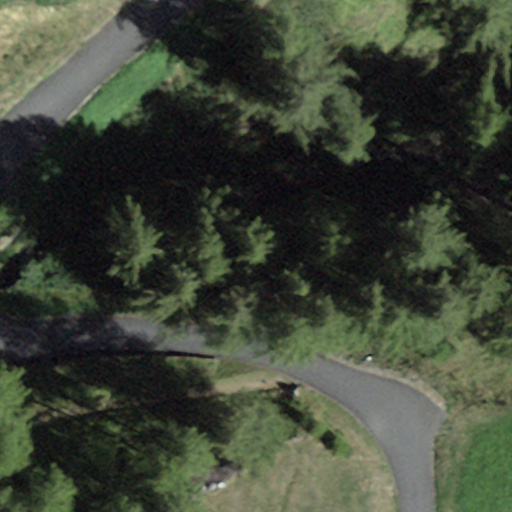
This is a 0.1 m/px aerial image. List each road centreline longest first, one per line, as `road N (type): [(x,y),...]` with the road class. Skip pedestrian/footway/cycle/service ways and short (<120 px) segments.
road 1 (track): [(0,337),(118,333),(259,349)]
road 2 (unclassified): [(171,0),(0,153)]
road 3 (track): [(318,365),(342,380),(396,447),(409,511)]
